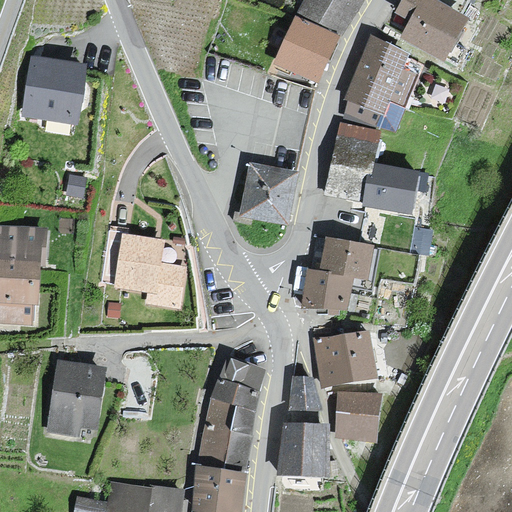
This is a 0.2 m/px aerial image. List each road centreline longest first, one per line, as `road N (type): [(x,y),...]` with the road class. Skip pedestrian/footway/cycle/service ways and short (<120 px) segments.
road 1 (unclassified): [(114,0),(205,207),(255,289)]
road 2 (residential): [(380,0),(327,110),(297,241),(255,289)]
road 3 (primary): [(511,270),(402,511)]
road 4 (residential): [(255,289),(276,292),(287,313),(368,511)]
road 5 (residential): [(276,326),(280,365),(263,511)]
road 6 (residential): [(234,337),(205,409),(188,511)]
road 7 (residential): [(234,337),(75,342)]
